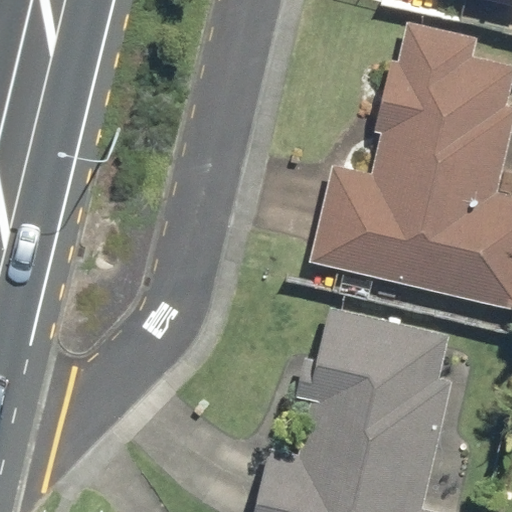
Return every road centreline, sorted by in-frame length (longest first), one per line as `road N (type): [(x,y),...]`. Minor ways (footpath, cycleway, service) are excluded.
road 1 (residential): [(232,0),(163,320),(0,451)]
road 2 (secondary): [(46,0),(0,204)]
